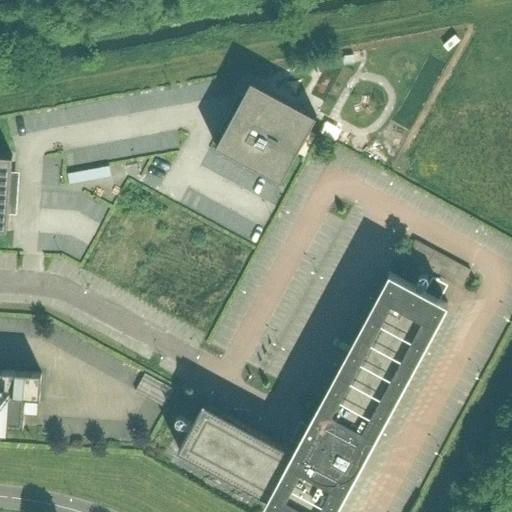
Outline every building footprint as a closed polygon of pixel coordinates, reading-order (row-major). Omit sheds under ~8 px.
[(281,182),(298,150),(316,116),(251,81),(215,146),(281,182)] [(0,229),(7,230),(12,155),(0,154),(0,229)] [(113,168),(71,173),(72,185),(115,179),(113,168)] [(406,257),(452,282),(461,264),(415,240),(406,257)] [(327,511),(346,478),(343,477),(346,476),(349,474),(351,472),(354,470),(356,468),(357,466),(359,463),(360,460),(361,457),(362,454),(363,451),(363,448),(363,445),(362,442),(365,444),(438,308),(441,301),(435,298),(401,279),(401,280),(394,276),(391,283),(391,282),(318,418),(320,420),(318,420),(316,422),(312,425),(310,427),(308,429),(306,431),(304,434),(303,437),(302,439),(301,442),(301,445),(301,448),(301,451),(301,454),(210,405),(204,402),(200,408),(182,442),(182,443),(178,449),(185,452),(185,453),(294,511),(327,511)] [(0,423),(24,426),(25,409),(33,410),(34,397),(40,398),(42,373),(0,369),(0,423)] [(174,388),(145,373),(136,390),(164,405),(174,388)]
